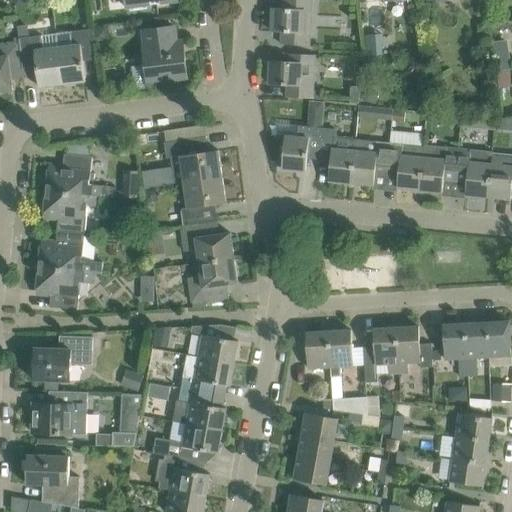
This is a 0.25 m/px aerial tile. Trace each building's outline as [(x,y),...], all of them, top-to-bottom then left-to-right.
[(147,9),(146,5),(178,1),(177,0),(122,0),(123,5),(126,5),(127,8),(130,7),(130,11),(147,9)] [(311,0),(283,0),(283,8),(273,8),(272,32),(282,32),(281,44),(309,46),(311,0)] [(82,30),(56,33),(63,84),(86,81),(83,56),(97,54),(94,34),(94,29),(92,29),(91,23),(82,24),(82,30)] [(94,27),(96,42),(110,40),(108,25),(94,27)] [(144,30),(146,46),(143,47),(148,82),(187,77),(184,52),(177,53),(174,27),(144,30)] [(19,38),(19,42),(22,64),(36,62),(39,87),(63,84),(56,33),(19,38)] [(369,34),(371,54),(382,53),(380,33),(369,34)] [(0,44),(0,92),(13,91),(12,80),(23,78),(22,64),(19,42),(0,44)] [(287,85),(287,97),(313,98),(315,55),(289,54),(288,61),(270,61),(269,85),(287,85)] [(324,101),(310,100),(309,113),(323,115),(324,101)] [(368,117),(368,107),(358,106),(358,116),(368,117)] [(393,109),(382,108),(381,118),(392,118),(393,109)] [(319,160),(322,128),(298,125),(297,137),(285,136),(282,168),(306,170),(307,159),(319,160)] [(329,181),(352,183),(356,140),(334,138),(335,129),(322,128),(319,160),(331,161),(329,181)] [(171,158),(174,183),(223,177),(219,150),(208,152),(206,137),(165,143),(167,159),(171,158)] [(367,141),(356,140),(352,183),(374,185),(375,172),(387,174),(390,143),(377,142),(376,152),(366,151),(367,141)] [(390,143),(387,174),(399,175),(397,188),(420,190),(423,158),(424,146),(422,146),(390,143)] [(444,179),(456,181),(459,149),(424,146),(423,158),(420,190),(443,192),(444,179)] [(466,195),(488,197),(493,153),(459,149),(456,181),(467,182),(466,195)] [(493,153),(488,197),(511,199),(511,191),(511,190),(511,154),(504,154),(493,153)] [(49,167),(46,191),(97,196),(98,196),(109,197),(110,186),(95,185),(96,173),(91,172),(93,157),(65,154),(63,165),(57,165),(54,168),(49,167)] [(223,177),(174,183),(174,184),(185,182),(188,208),(181,209),(184,227),(198,225),(196,207),(226,203),(223,177)] [(85,233),(88,206),(96,206),(97,196),(46,191),(44,215),(49,215),(52,219),(59,219),(57,230),(85,233)] [(112,197),(109,197),(98,196),(97,207),(111,208),(112,197)] [(198,250),(199,263),(234,258),(231,233),(220,234),(218,223),(182,228),(185,252),(198,250)] [(41,243),(39,267),(96,272),(97,262),(83,260),(85,233),(57,230),(56,241),(50,241),(47,244),(41,243)] [(234,258),(199,263),(201,276),(189,278),(193,305),(229,299),(226,284),(238,283),(234,258)] [(96,272),(39,267),(37,291),(42,292),(45,295),(51,295),(50,307),(78,310),(81,282),(95,283),(96,272)] [(510,321),(487,323),(489,357),(511,356),(510,321)] [(200,354),(199,357),(235,363),(239,341),(235,340),(227,339),(229,326),(213,323),(205,324),(203,335),(200,354)] [(487,323),(466,324),(469,376),(477,375),(476,358),(489,357),(487,323)] [(469,376),(466,324),(443,325),(445,359),(458,359),(459,376),(469,376)] [(419,326),(397,327),(399,363),(399,374),(408,373),(408,363),(420,363),(420,367),(433,367),(432,343),(420,344),(419,326)] [(153,345),(168,348),(172,327),(156,328),(153,345)] [(399,363),(397,327),(374,329),(375,347),(364,347),(366,381),(377,380),(376,365),(388,365),(389,374),(399,374),(399,363)] [(329,331),(331,367),(331,376),(341,376),(341,367),(354,366),(352,330),(329,331)] [(309,368),(331,367),(329,331),(307,332),(309,368)] [(35,348),(35,363),(32,364),(30,367),(30,370),(31,374),(34,375),(34,380),(71,381),(71,364),(92,365),(93,357),(94,337),(60,336),(60,349),(35,348)] [(183,376),(181,388),(223,396),(225,385),(231,386),(235,363),(199,357),(195,378),(183,376)] [(493,391),(492,400),(510,401),(511,392),(511,383),(493,383),(493,391)] [(177,400),(174,421),(186,424),(223,430),(227,408),(221,407),(223,396),(181,388),(179,400),(177,400)] [(33,403),(32,433),(72,434),(87,435),(87,415),(88,392),(50,391),(49,404),(33,403)] [(125,393),(124,427),(141,428),(143,394),(125,393)] [(368,414),(367,407),(367,397),(333,399),(333,410),(368,414)] [(378,397),(367,397),(367,407),(368,414),(379,416),(378,397)] [(333,410),(333,399),(324,399),(325,409),(333,408),(333,410)] [(299,425),(297,434),(335,441),(339,419),(306,413),(304,426),(299,425)] [(350,421),(362,423),(363,416),(351,413),(350,421)] [(460,413),(456,436),(489,441),(493,418),(460,413)] [(392,440),(401,441),(405,417),(395,415),(392,440)] [(381,418),(379,429),(382,432),(391,433),(393,420),(381,418)] [(153,453),(166,455),(200,461),(208,463),(208,462),(204,461),(206,450),(219,453),(223,430),(186,424),(183,442),(156,438),(153,453)] [(97,434),(97,445),(113,445),(135,446),(137,433),(120,433),(113,432),(113,434),(97,434)] [(301,444),(299,456),(331,462),(335,441),(297,434),(296,443),(301,444)] [(456,436),(453,459),(486,463),(489,441),(456,436)] [(398,463),(397,473),(405,474),(408,452),(398,451),(396,463),(398,463)] [(43,501),(53,503),(79,508),(80,477),(69,476),(70,456),(28,455),(27,484),(49,484),(49,499),(43,499),(43,501)] [(159,488),(170,490),(207,496),(211,474),(198,472),(200,461),(166,455),(165,460),(160,459),(156,481),(161,482),(159,488)] [(331,462),(299,456),(296,469),(291,468),(289,477),(327,484),(331,462)] [(369,469),(387,472),(389,460),(371,457),(369,469)] [(486,463),(453,459),(450,482),(483,486),(486,463)] [(387,472),(369,469),(379,471),(377,482),(385,484),(387,472)] [(203,511),(207,496),(170,490),(166,511),(203,511)] [(290,503),(288,511),(321,511),(324,500),(287,493),(285,502),(290,503)] [(51,511),(53,503),(43,501),(30,499),(27,511),(51,511)] [(448,501),(446,511),(479,511),(481,506),(448,501)]
